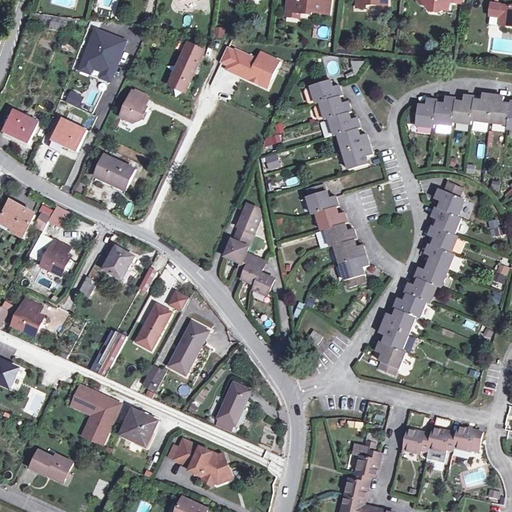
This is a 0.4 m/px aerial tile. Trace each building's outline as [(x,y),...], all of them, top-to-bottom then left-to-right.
[(290,0),(289,11),(302,13),(313,14),(313,12),(331,14),(332,0),(290,0)] [(358,0),(357,9),(367,9),(367,6),(388,8),(388,0),(358,0)] [(426,0),(425,9),(427,14),(438,15),(438,11),(448,13),(449,5),(454,5),(454,0),(426,0)] [(507,18),(506,25),(511,25),(511,4),(491,1),(490,15),(500,17),(507,18)] [(301,20),(302,13),(289,11),(288,17),(301,20)] [(70,17),(47,14),(46,28),(62,30),(63,21),(70,21),(70,17)] [(127,36),(94,24),(78,66),(81,67),(80,70),(93,75),(95,70),(98,71),(97,74),(101,76),(100,79),(113,84),(130,41),(126,40),(127,36)] [(215,28),(215,37),(225,37),(224,28),(215,28)] [(206,48),(192,41),(182,64),(184,65),(181,73),(179,72),(174,82),(189,89),(206,48)] [(338,44),(337,53),(347,54),(348,45),(338,44)] [(281,60),(260,51),(257,58),(234,48),(233,50),(227,47),(220,63),(227,66),(224,71),(267,90),(281,60)] [(363,133),(360,125),(364,124),(362,116),(356,118),(353,111),(355,110),(353,101),(348,102),(346,95),(343,87),(343,84),(335,85),(333,79),(314,84),(315,85),(309,87),(308,89),(312,101),(314,102),(319,101),(320,103),(323,102),(328,118),(331,117),(336,133),(339,132),(351,169),(372,162),(369,155),(377,153),(374,143),(370,131),(363,133)] [(82,93),(73,90),(68,104),(82,108),(85,99),(81,97),(82,93)] [(152,97),(136,90),(125,116),(138,121),(146,118),(151,105),(149,104),(152,97)] [(456,124),(474,126),(474,123),(510,127),(510,131),(511,130),(511,106),(506,106),(507,99),(501,98),(491,97),(485,96),(484,104),(477,103),(476,100),(470,99),(466,98),(465,104),(459,104),(458,100),(453,99),(448,98),(447,106),(440,105),(440,101),(435,100),(428,99),(427,108),(420,106),(417,125),(437,129),(437,125),(455,127),(456,124)] [(16,109),(6,130),(30,140),(40,119),(16,109)] [(65,118),(56,138),(79,149),(88,129),(65,118)] [(274,125),(276,134),(284,132),(282,123),(274,125)] [(475,158),(484,159),(486,144),(477,143),(475,158)] [(268,171),(281,167),(276,153),(264,157),(268,171)] [(108,156),(99,176),(130,189),(139,169),(108,156)] [(465,172),(473,175),(475,166),(467,164),(465,172)] [(439,221),(436,229),(434,228),(430,236),(436,239),(433,245),(431,244),(426,254),(432,257),(429,264),(425,271),(419,268),(415,278),(417,279),(415,284),(410,282),(404,293),(406,294),(403,300),(396,297),(391,308),(395,309),(391,316),(385,313),(381,322),(377,332),(384,336),(380,343),(383,344),(379,355),(385,358),(382,365),(403,373),(411,356),(400,351),(414,317),(416,318),(425,301),(428,302),(435,287),(439,288),(454,254),(450,253),(457,238),(453,235),(461,218),(457,216),(465,199),(442,189),(438,199),(443,201),(441,209),(438,208),(434,218),(439,221)] [(358,246),(356,240),(359,239),(356,232),(349,234),(346,225),(351,223),(347,212),(340,215),(338,209),(340,208),(336,195),(329,197),(327,190),(308,196),(315,217),(317,216),(323,232),(326,231),(331,249),(336,247),(347,282),(350,281),(352,288),(367,284),(364,276),(367,275),(365,268),(371,266),(364,244),(358,246)] [(38,214),(15,200),(4,220),(18,228),(16,231),(25,237),(38,214)] [(236,262),(235,266),(243,270),(239,279),(253,285),(251,290),(266,296),(268,291),(273,278),(261,272),(265,262),(246,254),(261,218),(260,210),(245,203),(235,227),(237,229),(233,240),(230,239),(223,257),(225,258),(236,262)] [(60,206),(54,218),(52,222),(68,229),(76,213),(60,206)] [(40,227),(47,230),(52,222),(54,218),(47,214),(40,227)] [(501,220),(488,221),(489,236),(502,235),(501,220)] [(45,254),(40,265),(65,276),(73,258),(70,257),(74,249),(58,241),(53,251),(51,250),(48,256),(45,254)] [(137,258),(119,248),(107,270),(128,282),(133,271),(131,270),(137,258)] [(507,276),(510,267),(498,264),(495,273),(507,276)] [(89,278),(80,293),(91,299),(97,287),(92,285),(94,281),(89,278)] [(492,300),(500,302),(501,293),(493,292),(492,300)] [(194,300),(182,293),(175,306),(187,312),(194,300)] [(316,300),(310,298),(307,306),(313,309),(316,300)] [(28,299),(16,324),(26,329),(37,335),(41,327),(47,314),(41,312),(43,306),(28,299)] [(161,305),(144,336),(151,340),(147,346),(155,351),(176,313),(161,305)] [(12,312),(4,308),(0,315),(0,316),(8,321),(12,312)] [(213,332),(197,323),(174,365),(190,374),(213,332)] [(90,369),(106,378),(127,337),(111,329),(90,369)] [(483,336),(492,339),(494,331),(485,329),(483,336)] [(315,332),(310,339),(318,345),(323,338),(315,332)] [(151,340),(144,336),(140,342),(147,346),(151,340)] [(2,358),(0,357),(0,381),(11,387),(20,368),(1,361),(2,358)] [(156,367),(147,384),(159,391),(169,374),(156,367)] [(480,372),(470,369),(468,376),(478,379),(480,372)] [(217,427),(229,432),(232,425),(236,426),(251,392),(234,384),(218,418),(221,420),(217,427)] [(73,404),(78,406),(87,388),(81,385),(73,404)] [(107,397),(87,388),(78,406),(89,411),(94,413),(84,435),(103,443),(119,409),(111,405),(105,402),(107,397)] [(28,411),(38,414),(43,396),(34,393),(28,411)] [(121,403),(107,397),(105,402),(111,405),(119,409),(121,403)] [(160,421),(135,409),(123,434),(144,444),(151,429),(155,431),(160,421)] [(94,413),(89,411),(79,432),(84,435),(94,413)] [(426,450),(432,450),(433,448),(449,452),(449,449),(458,451),(457,456),(472,459),(474,452),(477,452),(477,450),(483,451),(487,432),(473,429),(464,426),(462,433),(451,430),(437,427),(436,432),(425,430),(412,427),(408,448),(426,452),(426,450)] [(155,431),(151,429),(144,444),(148,446),(155,431)] [(189,440),(187,439),(178,459),(180,460),(189,440)] [(218,453),(189,440),(180,460),(194,466),(193,470),(198,472),(199,468),(206,471),(204,476),(207,477),(218,482),(221,483),(227,481),(224,473),(233,470),(227,453),(222,455),(218,453)] [(358,460),(355,474),(351,473),(350,479),(347,478),(340,511),(393,511),(374,508),(364,506),(365,500),(370,476),(375,477),(375,474),(378,457),(373,456),(375,446),(364,444),(361,460),(358,460)] [(34,472),(49,479),(51,475),(69,482),(76,465),(59,457),(57,461),(41,454),(34,472)] [(152,476),(158,461),(152,458),(145,473),(152,476)] [(233,470),(224,473),(227,481),(236,477),(233,470)] [(51,475),(49,479),(66,487),(69,482),(51,475)] [(207,477),(206,480),(217,485),(218,482),(207,477)] [(493,491),(492,498),(503,500),(504,493),(493,491)] [(181,508),(179,511),(209,511),(210,511),(186,500),(181,508)]
